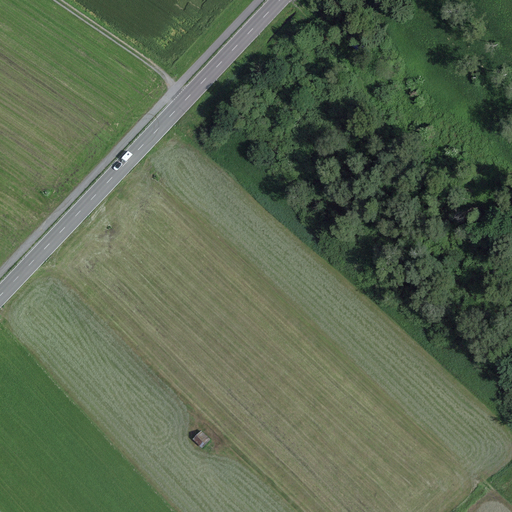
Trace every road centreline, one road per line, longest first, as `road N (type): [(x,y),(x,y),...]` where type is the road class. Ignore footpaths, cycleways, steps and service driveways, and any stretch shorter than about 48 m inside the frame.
road 1 (secondary): [(283,0),(0,295)]
road 2 (track): [(59,0),(178,85)]
